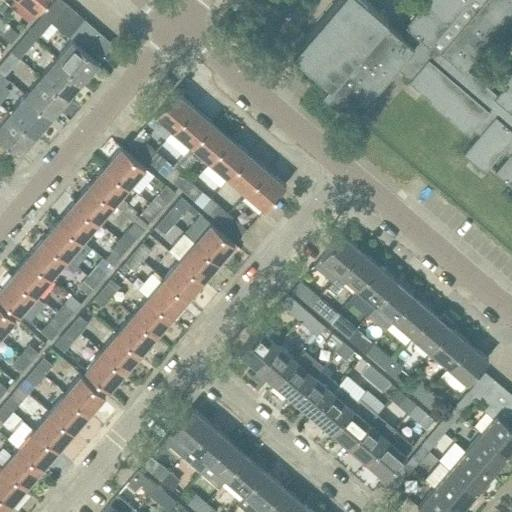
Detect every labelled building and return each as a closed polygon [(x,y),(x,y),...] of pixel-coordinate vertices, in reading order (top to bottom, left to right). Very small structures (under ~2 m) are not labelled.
[(21,0),(36,12),(46,0),(21,0)] [(54,0),(43,14),(51,21),(52,22),(67,4),(62,0),(54,0)] [(511,75),(495,95),(466,68),(511,14),(511,0),(428,0),(406,26),(409,29),(403,37),(385,22),(388,19),(366,0),(336,0),(292,51),(330,84),(322,93),(352,118),(397,66),(403,71),(402,72),(410,79),(409,80),(469,132),(473,128),(479,133),(462,152),(484,171),(501,150),(508,155),(494,170),(511,185),(511,75)] [(76,12),(67,4),(52,22),(61,30),(76,12)] [(86,20),(76,12),(61,30),(70,38),(86,20)] [(35,39),(51,21),(43,14),(27,32),(35,39)] [(18,33),(0,17),(0,33),(10,42),(18,33)] [(86,20),(70,38),(72,39),(72,38),(80,45),(95,28),(86,20)] [(104,36),(95,28),(80,45),(89,52),(104,36)] [(20,58),(35,39),(27,32),(11,50),(20,58)] [(89,52),(98,60),(113,44),(104,36),(89,52)] [(72,38),(72,39),(56,57),(83,80),(99,61),(98,60),(89,52),(80,45),(72,38)] [(0,72),(4,76),(20,58),(11,50),(0,63),(0,72)] [(68,98),(83,80),(56,57),(41,75),(68,98)] [(52,116),(68,98),(41,75),(25,94),(52,116)] [(175,89),(147,122),(166,138),(173,130),(194,105),(175,89)] [(37,135),(52,116),(25,94),(10,112),(37,135)] [(194,105),(173,130),(191,145),(212,121),(194,105)] [(0,136),(20,154),(37,135),(10,112),(0,123),(0,136)] [(212,121),(191,145),(209,161),(230,137),(212,121)] [(136,135),(128,144),(147,160),(155,151),(136,135)] [(230,137),(209,161),(227,177),(249,152),(230,137)] [(121,145),(105,164),(129,185),(138,193),(155,174),(121,145)] [(165,160),(155,151),(147,160),(157,169),(165,160)] [(249,152),(227,177),(246,192),(267,168),(249,152)] [(105,164),(89,183),(114,204),(135,222),(144,229),(149,223),(136,212),(137,211),(120,196),(129,185),(105,164)] [(267,168),(246,192),(264,208),(286,184),(267,168)] [(173,182),(183,191),(191,182),(181,173),(173,182)] [(191,182),(183,191),(194,200),(202,191),(191,182)] [(98,222),(114,204),(89,183),(73,201),(98,222)] [(159,193),(150,203),(159,211),(168,201),(159,193)] [(73,201),(58,219),(82,240),(98,222),(73,201)] [(151,221),(159,211),(150,203),(141,214),(151,221)] [(173,205),(164,215),(173,223),(182,213),(173,205)] [(217,205),(210,214),(220,222),(228,213),(217,205)] [(220,222),(239,238),(247,229),(228,213),(220,222)] [(164,233),(173,223),(164,215),(155,225),(164,233)] [(58,219),(42,237),(67,258),(82,240),(58,219)] [(210,222),(194,241),(218,262),(235,243),(210,222)] [(128,230),(119,240),(128,248),(137,237),(128,230)] [(320,256),(339,273),(360,248),(341,232),(320,256)] [(51,276),(67,258),(42,237),(27,255),(51,276)] [(119,258),(128,248),(119,240),(110,250),(119,258)] [(141,241),(133,251),(142,259),(150,249),(141,241)] [(203,280),(218,262),(194,241),(178,259),(203,280)] [(339,273),(327,286),(335,293),(346,279),(357,288),(378,263),(360,248),(339,273)] [(133,269),(142,259),(133,251),(124,262),(133,269)] [(27,255),(11,274),(36,295),(51,276),(27,255)] [(178,259),(163,277),(187,298),(203,280),(178,259)] [(396,279),(378,263),(357,288),(375,304),(396,279)] [(96,266),(88,276),(97,284),(106,274),(96,266)] [(0,296),(20,313),(36,295),(11,274),(0,286),(0,296)] [(88,294),(97,284),(88,276),(79,286),(88,294)] [(172,317),(187,298),(163,277),(147,295),(172,317)] [(110,278),(101,288),(110,296),(119,285),(110,278)] [(375,304),(393,319),(415,295),(396,279),(375,304)] [(318,296),(300,280),(292,289),(311,305),(318,296)] [(102,306),(110,296),(101,288),(93,298),(102,306)] [(307,310),(288,294),(280,303),(299,319),(307,310)] [(147,295),(131,314),(156,335),(172,317),(147,295)] [(433,310),(415,295),(393,319),(412,335),(433,310)] [(329,305),(318,296),(311,305),(321,314),(329,305)] [(65,302),(56,313),(66,320),(74,310),(65,302)] [(0,304),(0,336),(16,318),(0,304)] [(309,328),(317,319),(307,310),(299,319),(309,328)] [(433,310),(412,335),(430,351),(451,326),(454,322),(443,313),(440,317),(433,310)] [(57,331),(66,320),(56,313),(48,323),(57,331)] [(79,314),(70,324),(79,332),(88,322),(79,314)] [(140,353),(156,335),(131,314),(116,332),(140,353)] [(345,319),(337,328),(347,337),(355,328),(345,319)] [(70,342),(79,332),(70,324),(61,335),(70,342)] [(469,342),(451,326),(430,351),(448,366),(469,342)] [(257,368),(278,343),(260,327),(238,352),(257,368)] [(365,336),(355,328),(347,337),(357,345),(365,336)] [(116,332),(100,350),(125,371),(140,353),(116,332)] [(325,342),(335,350),(343,341),(333,332),(325,342)] [(343,341),(335,350),(346,359),(353,350),(343,341)] [(488,358),(469,342),(448,366),(467,382),(488,358)] [(275,383),(296,359),(278,343),(257,368),(275,383)] [(29,344),(20,354),(30,362),(38,352),(29,344)] [(296,359),(275,383),(294,399),(320,368),(323,365),(305,349),(296,359)] [(109,390),(125,371),(100,350),(84,368),(109,390)] [(381,350),(373,359),(383,368),(391,359),(381,350)] [(21,373),(30,362),(20,354),(12,365),(21,373)] [(43,356),(34,366),(43,374),(52,364),(43,356)] [(402,368),(391,359),(383,368),(394,377),(402,368)] [(361,373),(372,382),(380,373),(369,364),(361,373)] [(34,384),(43,374),(34,366),(25,376),(34,384)] [(320,368),(294,399),(312,415),(338,384),(320,368)] [(468,390),(474,395),(478,398),(494,379),(485,371),(468,390)] [(89,413),(105,394),(80,373),(64,392),(89,413)] [(382,390),(390,381),(380,373),(372,382),(382,390)] [(503,387),(494,379),(478,398),(486,405),(487,406),(503,387)] [(417,381),(410,390),(420,399),(428,390),(417,381)] [(338,384),(312,415),(330,430),(357,399),(338,384)] [(487,406),(496,414),(496,413),(497,413),(511,395),(511,394),(503,387),(487,406)] [(438,399),(428,390),(420,399),(430,408),(438,399)] [(459,413),(474,395),(468,390),(453,408),(459,413)] [(12,392),(3,403),(12,410),(21,400),(12,392)] [(49,410),(73,431),(89,413),(64,392),(49,410)] [(398,404),(408,413),(416,404),(406,395),(398,404)] [(511,395),(497,413),(506,421),(511,413),(511,395)] [(357,399),(330,430),(348,446),(377,412),(359,397),(357,399)] [(0,418),(3,421),(12,410),(3,403),(0,405),(0,418)] [(418,422),(426,413),(416,404),(408,413),(418,422)] [(492,417),(480,431),(508,455),(511,450),(511,425),(506,421),(497,413),(496,413),(496,414),(487,406),(486,405),(482,409),(492,417)] [(192,406),(163,440),(182,456),(210,422),(192,406)] [(453,408),(437,426),(443,431),(459,413),(453,408)] [(33,428),(57,450),(73,431),(49,410),(33,428)] [(377,412),(348,446),(366,462),(395,428),(377,412)] [(229,438),(210,422),(182,456),(200,471),(229,438)] [(428,450),(443,431),(437,426),(421,444),(428,450)] [(17,447),(42,468),(57,450),(33,428),(17,447)] [(395,428),(366,462),(385,478),(413,445),(395,428)] [(492,473),(508,455),(480,431),(465,450),(492,473)] [(218,487),(226,478),(247,454),(229,438),(200,471),(218,487)] [(421,444),(406,463),(412,468),(428,450),(421,444)] [(2,465),(26,486),(42,468),(17,447),(2,465)] [(477,491),(492,473),(465,450),(449,468),(477,491)] [(265,469),(247,454),(226,478),(222,483),(240,499),(244,494),(265,469)] [(159,462),(151,471),(161,480),(169,471),(159,462)] [(396,487),(412,468),(406,463),(390,482),(396,487)] [(0,466),(0,495),(11,504),(26,486),(2,465),(0,466)] [(461,510),(477,491),(449,468),(433,486),(461,510)] [(247,511),(260,511),(283,485),(265,469),(244,494),(237,503),(247,511)] [(179,480),(169,471),(161,480),(171,489),(179,480)] [(139,485),(149,494),(157,485),(147,476),(139,485)] [(167,493),(157,485),(149,494),(159,503),(167,493)] [(291,511),(301,501),(283,485),(260,511),(291,511)] [(425,511),(458,511),(461,510),(433,486),(417,505),(425,511)] [(133,511),(136,509),(117,493),(101,511),(133,511)] [(187,503),(197,511),(205,502),(195,493),(187,503)] [(0,511),(3,511),(11,504),(0,495),(0,511)] [(314,511),(301,501),(291,511),(314,511)] [(214,511),(215,511),(205,502),(197,511),(198,511),(214,511)]
